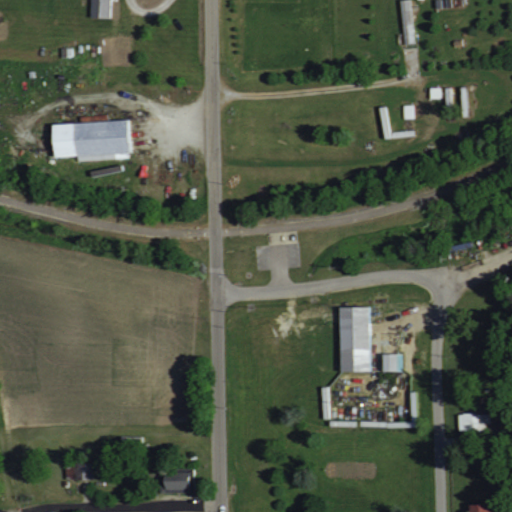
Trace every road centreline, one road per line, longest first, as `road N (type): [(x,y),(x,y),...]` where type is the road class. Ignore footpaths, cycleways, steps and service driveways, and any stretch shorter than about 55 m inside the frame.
road 1 (residential): [(220,511),(211,73)]
road 2 (residential): [(439,511),(443,298),(433,277)]
road 3 (residential): [(433,277),(397,272),(216,293)]
road 4 (residential): [(27,511),(220,509)]
